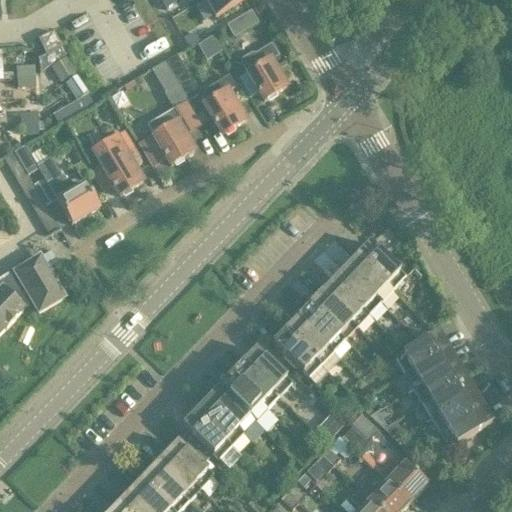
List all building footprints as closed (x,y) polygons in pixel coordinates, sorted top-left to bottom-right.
[(172,0),(164,0),(160,3),(164,10),(175,4),(172,0)] [(204,0),(203,1),(214,19),(246,0),(204,0)] [(251,13),(225,28),(232,40),(258,25),(251,13)] [(191,31),(181,37),(185,45),(196,39),(191,31)] [(207,60),(222,52),(214,38),(199,45),(207,60)] [(61,47),(38,60),(40,76),(66,57),(61,47)] [(247,75),(237,80),(249,100),(258,95),(263,103),(286,90),(270,62),(277,58),(271,47),(255,56),(252,55),(241,62),(241,65),(247,75)] [(62,86),(78,74),(66,58),(50,70),(62,86)] [(165,64),(188,103),(200,96),(176,58),(166,64),(165,64)] [(188,103),(165,64),(151,72),(154,77),(165,95),(164,96),(173,112),(147,128),(154,139),(139,147),(152,168),(166,160),(171,167),(194,154),(177,125),(183,121),(190,133),(201,126),(188,103)] [(16,79),(34,77),(33,68),(15,70),(16,79)] [(34,77),(16,79),(17,92),(35,90),(34,77)] [(76,103),(87,96),(76,79),(65,86),(76,103)] [(205,92),(201,101),(204,106),(222,137),(245,123),(227,92),(234,88),(228,79),(212,89),(205,92)] [(87,96),(76,103),(52,118),(59,128),(94,106),(87,96)] [(20,127),(38,126),(44,125),(43,116),(19,117),(20,127)] [(38,126),(20,127),(21,140),(39,138),(38,126)] [(102,167),(92,174),(103,193),(111,189),(113,191),(115,190),(119,198),(143,184),(131,165),(140,160),(125,136),(117,141),(117,140),(94,154),(102,167)] [(24,149),(15,154),(29,178),(38,172),(24,149)] [(29,178),(15,154),(14,155),(13,154),(2,160),(50,241),(60,235),(27,179),(29,178)] [(50,160),(36,169),(71,226),(99,210),(84,186),(75,192),(73,188),(68,191),(50,160)] [(399,247),(386,234),(372,248),(386,261),(399,247)] [(369,245),(355,259),(392,295),(406,281),(386,261),(372,248),(369,245)] [(0,338),(22,316),(19,313),(32,306),(38,316),(64,300),(39,259),(13,275),(15,277),(0,285),(0,338)] [(392,295),(355,259),(342,272),(380,308),(392,295)] [(342,272),(331,284),(368,320),(380,308),(342,272)] [(368,320),(331,284),(319,296),(356,332),(368,320)] [(356,332),(319,296),(307,309),(344,345),(356,332)] [(344,345),(307,309),(295,321),(332,357),(344,345)] [(295,321),(282,334),(320,369),(332,357),(295,321)] [(320,369),(282,334),(271,346),(308,382),(320,369)] [(404,377),(448,350),(438,335),(395,361),(404,377)] [(457,365),(448,350),(404,377),(413,391),(457,365)] [(254,352),(240,366),(276,401),(290,387),(254,352)] [(465,380),(457,365),(413,391),(421,406),(465,380)] [(276,401),(240,366),(228,379),(264,413),(276,401)] [(228,379),(216,391),(252,426),(264,413),(228,379)] [(465,380),(421,406),(430,421),(474,395),(465,380)] [(252,426),(216,391),(204,403),(240,438),(252,426)] [(474,395),(430,421),(439,435),(483,409),(474,395)] [(204,403),(192,415),(228,450),(240,438),(204,403)] [(483,409),(439,435),(448,451),(492,424),(483,409)] [(228,450),(192,415),(180,427),(216,462),(228,450)] [(361,418),(351,427),(369,444),(378,434),(361,418)] [(351,427),(339,440),(346,447),(348,448),(360,460),(372,447),(369,444),(351,427)] [(339,440),(327,452),(328,452),(335,458),(337,456),(346,447),(339,440)] [(176,443),(162,458),(199,494),(213,478),(176,443)] [(233,448),(220,459),(229,470),(242,458),(233,448)] [(328,452),(322,459),(333,469),(339,463),(335,458),(328,452)] [(162,458),(150,470),(187,506),(199,494),(162,458)] [(322,459),(306,475),(316,484),(325,475),(326,477),(333,469),(322,459)] [(385,484),(408,506),(427,485),(404,463),(385,484)] [(294,464),(285,475),(293,481),(302,471),(294,464)] [(150,470),(138,483),(168,511),(180,511),(187,506),(150,470)] [(303,478),(297,485),(303,491),(309,483),(303,478)] [(168,511),(138,483),(126,495),(143,511),(168,511)] [(402,511),(408,506),(385,484),(368,502),(378,511),(402,511)] [(278,485),(271,491),(277,497),(284,491),(278,485)] [(293,490),(287,496),(298,506),(304,500),(302,498),(293,490)] [(378,511),(368,502),(367,502),(358,494),(349,503),(359,511),(358,511),(378,511)] [(143,511),(126,495),(114,508),(118,511),(143,511)] [(287,496),(280,503),(289,511),(292,511),(298,506),(287,496)]
